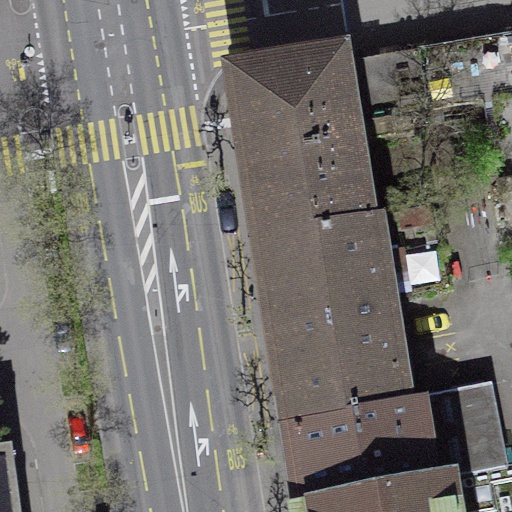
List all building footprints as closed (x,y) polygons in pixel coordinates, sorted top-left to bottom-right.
[(511,34),(418,49),(429,114),(511,99),(511,34)] [(365,220),(365,219),(357,171),(360,162),(362,153),(362,143),(360,134),(357,125),(429,114),(418,49),(340,62),(339,57),(300,64),(235,74),(261,240),(365,220)] [(290,425),(402,403),(390,326),(395,326),(391,301),(413,298),(451,289),(431,206),(365,219),(365,220),(261,240),(269,287),(290,425)] [(489,386),(402,403),(290,425),(295,455),(303,504),(450,475),(505,465),(489,386)] [(15,511),(8,458),(0,459),(0,511),(15,511)] [(511,511),(511,463),(505,465),(450,475),(457,511),(511,511)] [(457,511),(450,475),(303,504),(303,505),(304,505),(305,508),(305,511),(457,511)]
